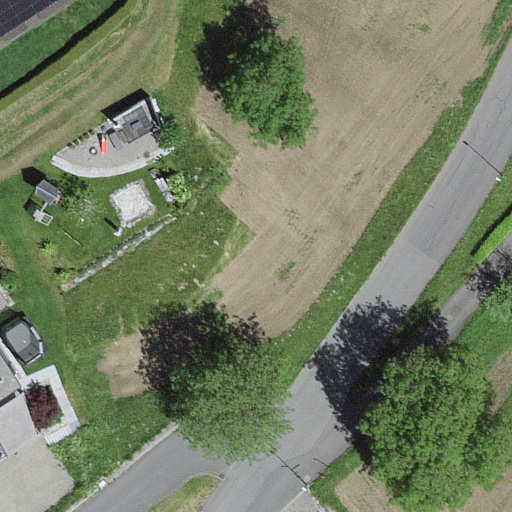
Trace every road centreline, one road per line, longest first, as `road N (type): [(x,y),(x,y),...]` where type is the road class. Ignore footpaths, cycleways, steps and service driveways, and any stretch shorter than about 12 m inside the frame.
road 1 (residential): [(274,461),(422,262),(511,81)]
road 2 (residential): [(274,461),(321,458),(511,240)]
road 3 (residential): [(107,511),(197,441),(234,436),(274,461)]
